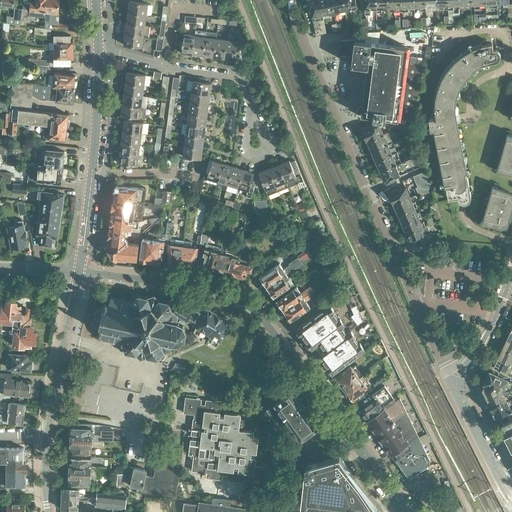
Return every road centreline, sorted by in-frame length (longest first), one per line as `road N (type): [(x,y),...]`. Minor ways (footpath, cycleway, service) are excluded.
road 1 (tertiary): [(79,270),(203,287),(246,302),(405,511)]
road 2 (residential): [(458,387),(379,228),(288,0)]
road 3 (tertiary): [(47,435),(79,270)]
road 4 (tertiary): [(92,174),(98,53)]
